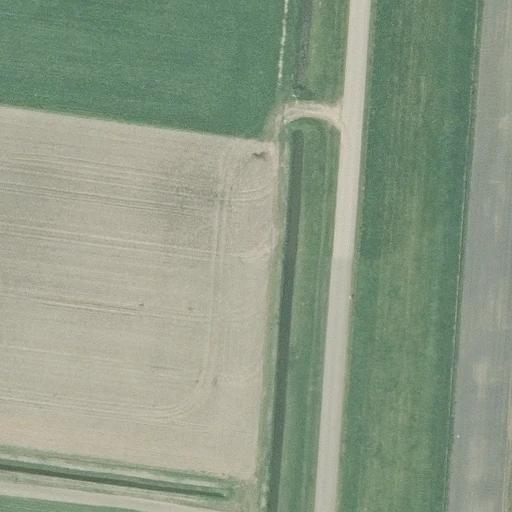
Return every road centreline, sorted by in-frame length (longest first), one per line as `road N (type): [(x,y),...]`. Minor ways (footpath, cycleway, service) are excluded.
road 1 (track): [(502,0),(467,511)]
road 2 (unclassified): [(326,511),(361,0)]
